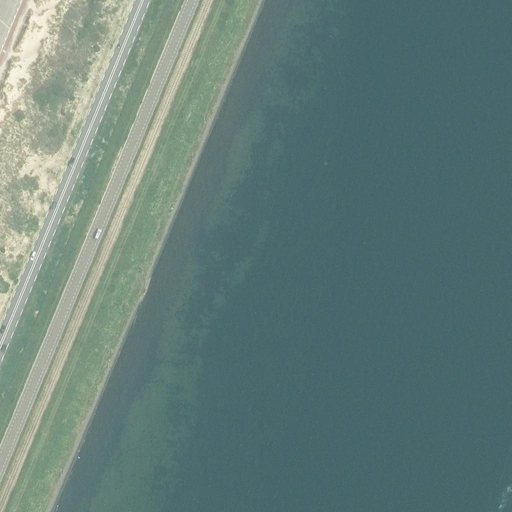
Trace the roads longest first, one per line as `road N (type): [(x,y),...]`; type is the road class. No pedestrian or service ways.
road 1 (tertiary): [(0,463),(191,0)]
road 2 (primary): [(0,344),(141,0)]
